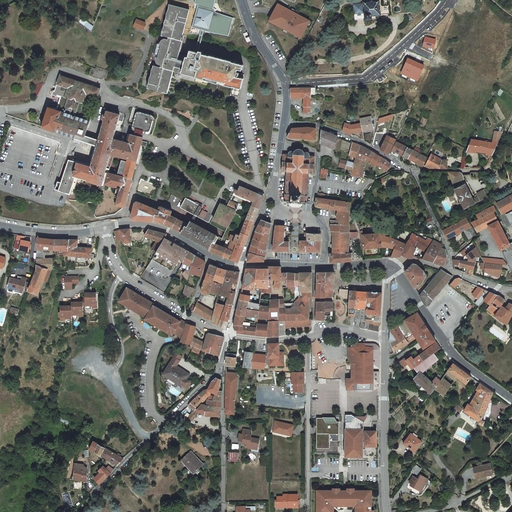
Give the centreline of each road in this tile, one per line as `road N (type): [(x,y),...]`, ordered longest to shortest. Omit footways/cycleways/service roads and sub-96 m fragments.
road 1 (secondary): [(389,264),(443,346),(511,400)]
road 2 (residential): [(222,367),(92,495)]
road 3 (residential): [(103,233),(120,274),(227,334)]
road 4 (unclassified): [(156,110),(176,122),(189,155),(269,194)]
road 5 (residential): [(222,367),(222,511)]
road 6 (residential): [(242,266),(166,230),(107,225)]
road 7 (unclassified): [(283,124),(324,126),(411,170)]
road 8 (residential): [(405,43),(361,78),(285,84)]
